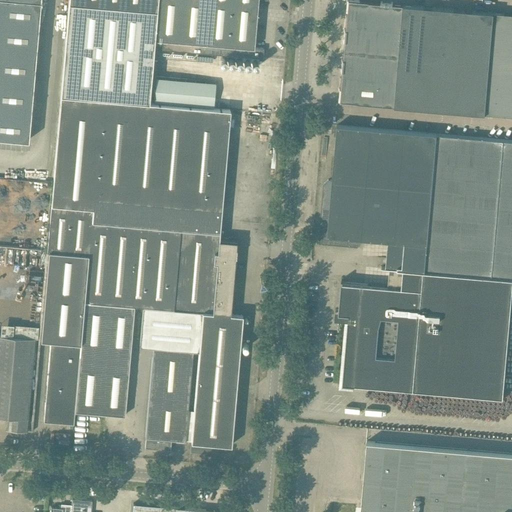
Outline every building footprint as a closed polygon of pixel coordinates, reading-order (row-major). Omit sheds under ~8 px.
[(0,0),(0,137),(29,139),(40,0),(0,0)] [(63,61),(60,95),(149,103),(153,49),(253,57),(263,58),(263,48),(254,47),(257,0),(260,0),(268,1),(267,0),(68,0),(69,1),(63,61)] [(338,101),(395,106),(485,113),(511,115),(511,13),(494,12),(404,4),(403,4),(393,3),(393,2),(381,1),(381,2),(354,0),(346,0),(345,11),(346,11),(345,29),(344,29),(343,41),(344,41),(342,59),(341,59),(340,71),(341,71),(340,89),(339,89),(338,101)] [(49,218),(47,250),(48,250),(88,253),(84,301),(134,306),(134,305),(143,306),(203,311),(199,351),(191,451),(218,454),(219,444),(231,445),(242,315),(233,314),(229,314),(235,240),(219,239),(219,232),(214,231),(215,209),(221,209),(229,110),(148,103),(60,95),(49,218)] [(361,238),(388,240),(386,267),(390,267),(511,277),(511,139),(337,124),(332,179),(328,179),(323,183),(318,238),(323,243),(357,247),(361,244),(361,238)] [(46,169),(46,172),(41,172),(40,177),(51,178),(52,173),(47,173),(48,169),(46,169)] [(46,281),(41,340),(50,341),(43,420),(73,423),(80,343),(84,301),(88,253),(48,250),(46,281)] [(340,321),(348,322),(342,384),(374,386),(503,397),(511,293),(511,277),(390,267),(388,290),(367,288),(367,284),(341,282),(338,313),(341,314),(340,321)] [(80,343),(75,411),(125,415),(134,306),(84,301),(80,343)] [(143,306),(140,346),(153,347),(145,438),(146,438),(145,448),(170,450),(171,440),(185,441),(186,431),(189,400),(194,351),(199,351),(203,311),(143,306)] [(35,338),(0,335),(0,416),(7,417),(6,430),(26,432),(35,338)] [(511,511),(511,452),(367,440),(360,511),(511,511)] [(91,511),(92,500),(72,499),(71,511),(65,510),(65,508),(51,507),(50,511),(91,511)]
